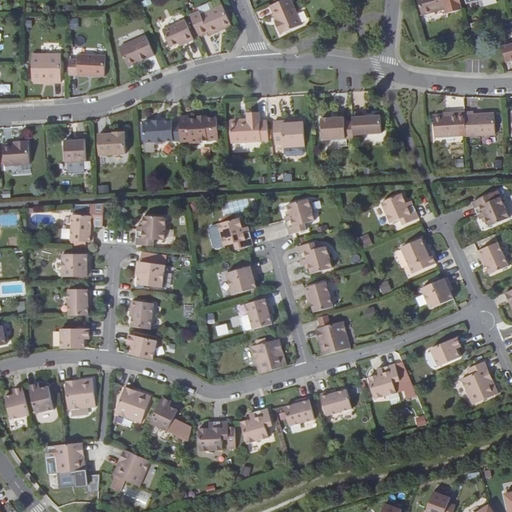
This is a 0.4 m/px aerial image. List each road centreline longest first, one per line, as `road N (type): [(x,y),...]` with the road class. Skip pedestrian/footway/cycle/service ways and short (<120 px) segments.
road 1 (residential): [(260,57),(108,103),(0,113)]
road 2 (residential): [(110,356),(221,392),(308,370)]
road 3 (residential): [(308,370),(484,309)]
road 4 (residential): [(308,370),(274,246)]
road 5 (residential): [(387,69),(260,57)]
road 6 (residential): [(511,81),(387,69)]
